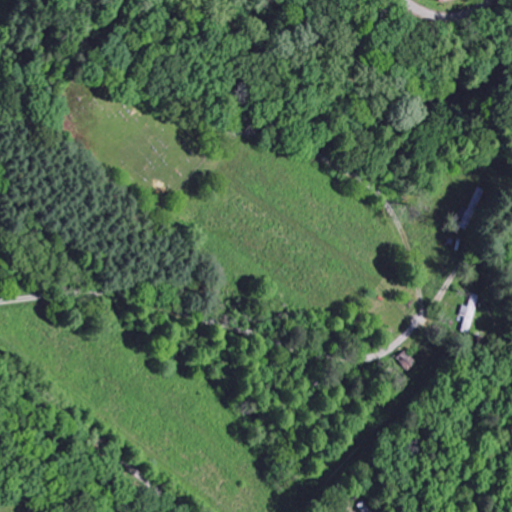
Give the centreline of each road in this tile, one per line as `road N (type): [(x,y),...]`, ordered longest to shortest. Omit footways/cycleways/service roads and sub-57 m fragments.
road 1 (residential): [(0,300),(126,294),(308,351),(368,357),(399,342),(511,203)]
road 2 (residential): [(186,511),(0,360)]
